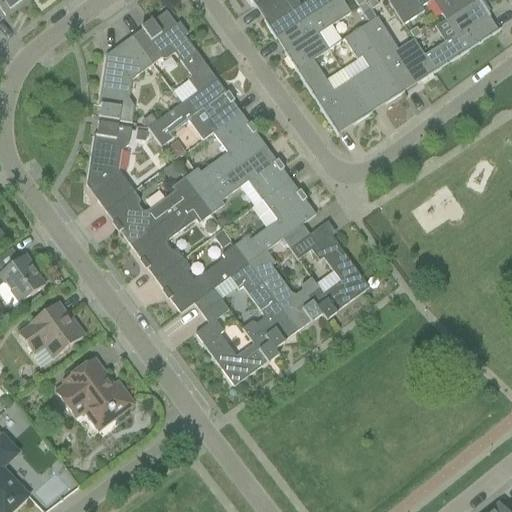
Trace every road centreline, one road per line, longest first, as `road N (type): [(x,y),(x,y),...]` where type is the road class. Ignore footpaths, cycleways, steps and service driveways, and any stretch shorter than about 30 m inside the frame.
road 1 (residential): [(511,66),(376,165),(335,170),(208,0)]
road 2 (residential): [(2,114),(3,144),(20,178),(195,418)]
road 3 (residential): [(102,0),(29,51),(7,86),(2,114)]
road 4 (residential): [(195,418),(69,511)]
